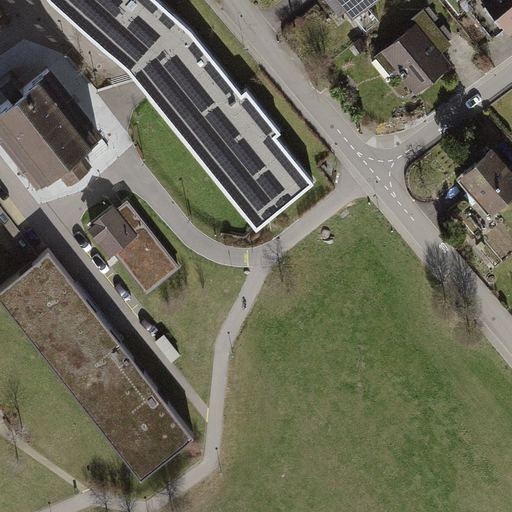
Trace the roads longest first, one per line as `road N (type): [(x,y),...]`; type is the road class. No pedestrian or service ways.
road 1 (residential): [(231,0),(376,174)]
road 2 (residential): [(511,336),(376,174)]
road 3 (residential): [(376,174),(511,76)]
